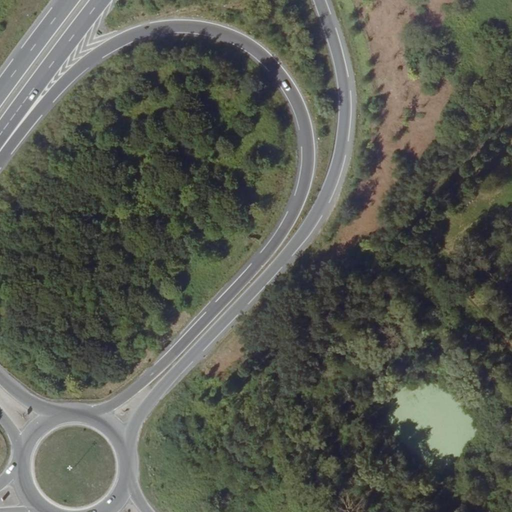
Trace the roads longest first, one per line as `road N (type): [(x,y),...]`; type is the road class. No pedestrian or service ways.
road 1 (trunk): [(0,161),(99,54),(158,28),(201,27),(240,39),(277,70),(303,115),(308,180),(285,232),(162,364),(88,418)]
road 2 (trunk): [(122,446),(157,391),(318,215),(333,184),(346,99),(320,0)]
road 3 (trunk): [(0,133),(98,0)]
